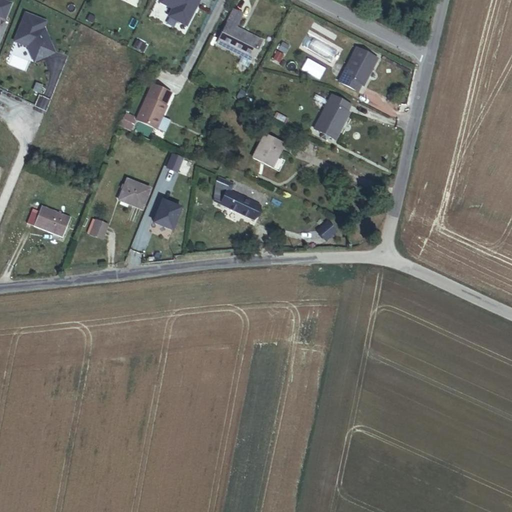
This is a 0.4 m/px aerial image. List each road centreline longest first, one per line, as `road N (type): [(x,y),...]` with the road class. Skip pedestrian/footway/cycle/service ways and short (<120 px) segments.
road 1 (residential): [(0,283),(354,254),(379,244)]
road 2 (residential): [(379,244),(406,169),(428,58)]
road 3 (unclassified): [(379,244),(396,261),(511,314)]
road 4 (residential): [(311,0),(428,58)]
